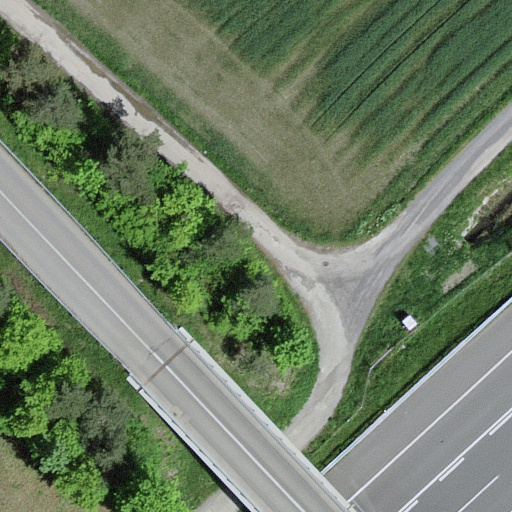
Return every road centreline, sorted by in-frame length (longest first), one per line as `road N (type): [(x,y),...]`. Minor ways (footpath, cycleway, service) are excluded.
road 1 (unclassified): [(511,143),(342,299),(322,408),(222,511)]
road 2 (track): [(6,0),(342,299)]
road 3 (unclassified): [(0,187),(307,511)]
